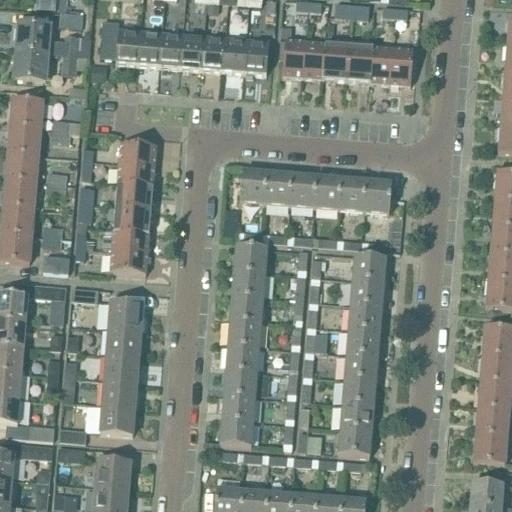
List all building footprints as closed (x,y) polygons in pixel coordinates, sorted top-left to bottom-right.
[(54,0),(34,0),(34,15),(54,16),(55,0),(54,0)] [(58,0),(57,17),(65,18),(66,0),(58,0)] [(192,8),(204,9),(205,1),(192,0),(192,8)] [(388,0),(388,7),(387,9),(408,11),(408,0),(388,0)] [(511,0),(499,0),(498,5),(509,9),(511,0)] [(205,1),(204,9),(216,10),(216,2),(205,1)] [(234,12),(247,13),(247,5),(235,4),(234,12)] [(247,5),(247,13),(258,14),(259,6),(247,5)] [(293,17),(306,18),(306,9),(294,8),(293,17)] [(306,9),(306,18),(319,19),(319,10),(306,9)] [(332,24),(352,26),(353,12),(333,11),(332,24)] [(353,12),(352,26),(366,27),(367,13),(353,12)] [(380,24),(392,25),(392,15),(381,14),(380,24)] [(392,15),(392,25),(405,26),(406,17),(392,15)] [(63,20),(62,33),(77,35),(80,35),(81,21),(63,20)] [(16,29),(13,58),(47,61),(47,60),(48,46),(49,32),(16,29)] [(113,70),(135,72),(137,38),(116,36),(113,70)] [(137,38),(135,72),(157,74),(160,40),(137,38)] [(160,40),(157,74),(178,75),(180,41),(160,40)] [(180,41),(178,75),(199,77),(201,43),(180,41)] [(61,61),(61,63),(87,65),(89,46),(77,44),(77,43),(62,42),(62,48),(61,61)] [(201,43),(199,77),(220,79),(223,45),(201,43)] [(223,45),(220,79),(242,80),(244,46),(223,45)] [(48,46),(47,60),(61,61),(62,48),(48,46)] [(244,46),(242,80),(263,82),(266,48),(244,46)] [(280,83),(303,85),(307,48),(283,46),(280,83)] [(511,47),(504,47),(502,75),(511,75),(511,47)] [(307,48),(303,85),(324,87),(328,50),(307,48)] [(328,50),(324,87),(344,89),(349,51),(328,50)] [(349,51),(344,89),(365,90),(371,53),(349,51)] [(371,53),(365,90),(387,92),(392,55),(371,53)] [(392,55),(387,92),(408,94),(411,56),(392,55)] [(44,89),(47,61),(13,58),(11,86),(44,89)] [(61,63),(60,75),(86,77),(87,65),(61,63)] [(90,72),(89,88),(104,89),(105,73),(90,72)] [(511,75),(502,75),(500,102),(511,102),(511,75)] [(511,102),(500,102),(497,131),(511,131),(511,102)] [(10,106),(8,132),(39,137),(42,109),(10,106)] [(51,125),(50,135),(68,137),(69,126),(51,125)] [(511,160),(511,131),(497,131),(495,160),(511,160)] [(8,132),(5,159),(37,163),(39,137),(8,132)] [(67,149),(68,137),(50,135),(49,148),(67,149)] [(117,150),(116,164),(154,167),(155,153),(117,150)] [(82,156),(81,168),(91,168),(92,157),(82,156)] [(5,159),(3,187),(35,189),(37,163),(5,159)] [(116,164),(115,178),(153,183),(154,167),(116,164)] [(90,182),(91,168),(81,168),(80,181),(90,182)] [(240,177),(237,208),(263,210),(265,179),(240,177)] [(511,178),(494,177),(491,204),(511,204),(511,178)] [(115,178),(114,195),(151,199),(153,183),(115,178)] [(47,179),(46,190),(64,193),(65,180),(47,179)] [(265,179),(263,210),(288,212),(291,181),(290,181),(265,179)] [(291,181),(288,212),(289,212),(313,214),(316,183),(291,181)] [(316,183),(313,214),(318,215),(339,216),(341,185),(340,185),(316,183)] [(341,185),(339,216),(340,217),(364,218),(366,187),(365,187),(341,185)] [(3,187),(1,216),(33,217),(35,189),(3,187)] [(366,187),(364,218),(387,220),(388,205),(389,189),(366,187)] [(45,200),(64,202),(64,193),(46,190),(45,200)] [(79,195),(78,211),(91,212),(92,196),(79,195)] [(114,195),(112,214),(150,217),(151,199),(114,195)] [(511,204),(491,204),(489,231),(511,231),(511,204)] [(90,229),(91,212),(78,211),(76,228),(90,229)] [(112,214),(111,229),(149,232),(150,217),(112,214)] [(1,216),(0,224),(0,240),(30,241),(33,217),(1,216)] [(102,236),(102,244),(147,249),(149,232),(111,229),(110,236),(102,236)] [(273,230),(273,239),(284,240),(284,231),(273,230)] [(511,231),(489,231),(487,258),(511,259),(511,231)] [(42,232),(41,254),(59,256),(61,234),(42,232)] [(242,239),(241,247),(260,249),(261,241),(242,239)] [(0,266),(28,269),(30,241),(0,240),(0,266)] [(75,242),(74,254),(84,255),(84,243),(75,242)] [(267,242),(266,249),(285,251),(286,243),(267,242)] [(291,251),(313,253),(314,245),(292,243),(291,251)] [(109,254),(109,259),(146,264),(147,249),(102,244),(101,254),(109,254)] [(314,245),(313,253),(334,255),(335,247),(314,245)] [(342,247),(341,255),(359,257),(360,248),(342,247)] [(366,249),(365,257),(384,258),(385,251),(366,249)] [(233,253),(231,276),(264,279),(266,255),(233,253)] [(82,268),(84,255),(74,254),(73,267),(82,268)] [(295,277),(304,277),(306,258),(297,258),(295,277)] [(511,259),(487,258),(485,284),(511,285),(511,259)] [(145,281),(146,264),(109,259),(107,278),(145,281)] [(351,262),(349,289),(382,292),(384,265),(351,262)] [(42,263),(41,278),(66,280),(67,265),(42,263)] [(310,285),(318,285),(319,267),(311,266),(310,285)] [(230,281),(229,302),(262,305),(264,283),(264,279),(231,276),(230,281)] [(294,294),(293,309),(301,310),(303,284),(295,283),(294,294)] [(511,316),(511,285),(485,284),(482,315),(511,316)] [(349,289),(347,314),(380,316),(382,292),(349,289)] [(27,302),(27,304),(50,306),(48,331),(61,332),(63,307),(64,293),(28,290),(27,302)] [(307,310),(316,310),(317,292),(309,291),(307,310)] [(70,294),(69,308),(95,310),(96,297),(70,294)] [(0,300),(0,327),(25,329),(27,302),(0,300)] [(228,307),(227,327),(260,330),(261,309),(262,305),(229,302),(228,307)] [(108,309),(106,336),(139,339),(141,312),(108,309)] [(301,310),(293,309),(291,336),(299,337),(301,310)] [(347,314),(345,338),(378,341),(380,316),(347,314)] [(305,334),(314,335),(315,316),(307,316),(305,334)] [(0,327),(0,353),(22,355),(25,329),(0,327)] [(226,332),(225,352),(258,355),(259,335),(260,330),(227,327),(226,332)] [(511,334),(481,332),(479,359),(511,360),(511,334)] [(106,336),(104,362),(137,364),(139,339),(106,336)] [(299,337),(291,336),(289,351),(298,352),(299,337)] [(345,338),(343,364),(376,366),(378,341),(345,338)] [(303,359),(312,359),(313,341),(305,340),(303,359)] [(47,357),(58,358),(60,342),(48,341),(47,357)] [(77,343),(66,342),(65,357),(76,358),(77,343)] [(225,355),(223,377),(256,380),(258,358),(258,355),(225,352),(225,355)] [(0,353),(0,378),(20,381),(22,355),(0,353)] [(287,376),(296,376),(297,358),(289,357),(287,376)] [(511,360),(479,359),(477,384),(511,388),(511,370),(511,360)] [(104,362),(102,388),(135,390),(137,364),(104,362)] [(343,364),(341,388),(374,391),(376,366),(343,364)] [(301,383),(310,384),(311,366),(303,365),(301,383)] [(46,367),(45,383),(56,384),(58,368),(46,367)] [(64,369),(62,384),(74,385),(75,370),(64,369)] [(222,381),(221,402),(254,404),(256,384),(256,380),(223,377),(222,381)] [(0,378),(0,404),(18,406),(20,381),(0,378)] [(285,400),(294,401),(296,383),(287,382),(285,400)] [(55,398),(56,384),(45,383),(44,397),(55,398)] [(62,384),(61,399),(60,408),(72,409),(74,385),(62,384)] [(477,384),(474,411),(508,414),(511,388),(477,384)] [(102,388),(100,413),(133,416),(135,390),(102,388)] [(341,388),(339,411),(372,414),(374,391),(341,388)] [(299,408),(308,409),(309,390),(301,390),(299,408)] [(221,406),(219,426),(252,429),(254,409),(254,404),(221,402),(221,406)] [(0,430),(16,432),(18,406),(0,404),(0,430)] [(283,425),(292,426),(294,407),(285,406),(283,425)] [(339,411),(337,436),(370,438),(372,414),(339,411)] [(474,411),(472,439),(506,442),(508,414),(474,411)] [(59,435),(57,448),(83,450),(84,438),(97,439),(131,442),(133,416),(100,413),(86,412),(84,437),(59,435)] [(299,414),(297,433),(306,433),(308,415),(299,414)] [(217,450),(217,452),(250,454),(252,431),(252,429),(219,426),(219,427),(217,450)] [(281,450),(290,450),(291,432),(283,431),(281,450)] [(25,446),(51,448),(52,434),(26,432),(25,446)] [(304,459),(306,433),(297,433),(295,458),(304,459)] [(368,464),(370,438),(337,436),(335,461),(368,464)] [(504,472),(506,442),(472,439),(470,469),(504,472)] [(19,462),(19,464),(49,467),(51,453),(20,451),(19,462)] [(57,454),(56,467),(82,469),(83,456),(57,454)] [(236,459),(217,458),(216,466),(235,468),(236,459)] [(0,486),(11,487),(14,461),(0,459),(0,486)] [(242,460),(241,468),(260,470),(260,461),(242,460)] [(267,462),(266,470),(284,471),(285,463),(267,462)] [(292,464),(291,472),(296,473),(309,474),(310,465),(292,464)] [(316,466),(315,474),(334,476),(335,467),(316,466)] [(95,467),(93,495),(126,497),(128,469),(95,467)] [(340,476),(344,477),(359,478),(359,469),(341,468),(340,476)] [(37,476),(36,488),(47,489),(48,489),(49,476),(37,476)] [(0,486),(0,511),(9,511),(11,487),(0,486)] [(32,488),(36,499),(37,499),(47,500),(48,490),(32,488)] [(469,489),(466,511),(500,511),(502,491),(469,489)] [(93,495),(91,511),(124,511),(126,497),(93,495)] [(214,495),(212,511),(237,511),(238,497),(214,495)] [(238,497),(237,511),(262,511),(264,499),(238,497)] [(45,511),(47,500),(37,499),(36,499),(34,511),(45,511)] [(264,499),(262,511),(287,511),(289,501),(264,499)] [(53,500),(51,511),(62,511),(63,501),(53,500)] [(289,501),(287,511),(312,511),(313,503),(289,501)] [(313,503),(312,511),(337,511),(338,505),(313,503)]
